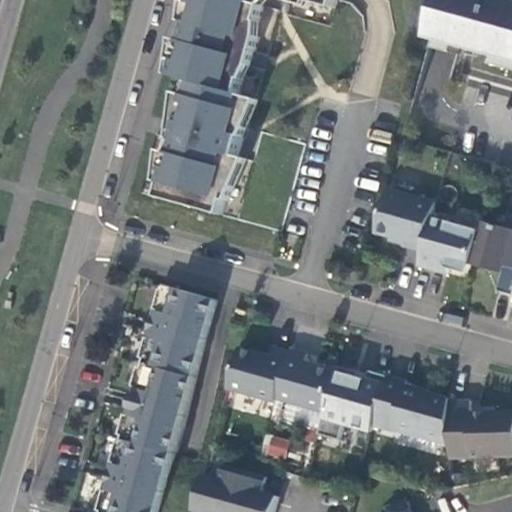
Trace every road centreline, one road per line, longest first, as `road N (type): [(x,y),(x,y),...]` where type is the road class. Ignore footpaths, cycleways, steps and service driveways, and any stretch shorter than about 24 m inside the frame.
road 1 (residential): [(511,355),(79,235)]
road 2 (residential): [(7,507),(79,235)]
road 3 (residential): [(79,235),(145,0)]
